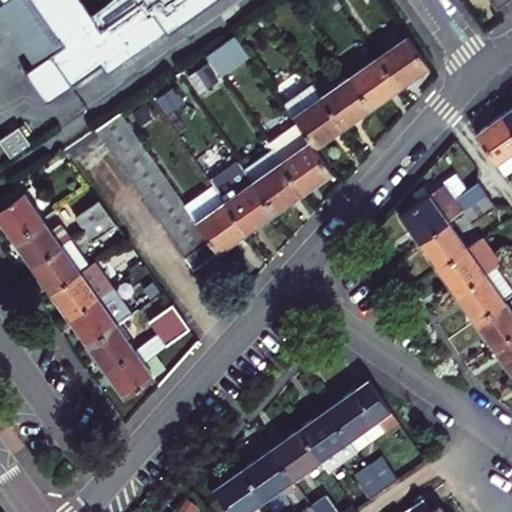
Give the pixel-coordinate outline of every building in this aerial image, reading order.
[(12,0),(0,8),(0,14),(35,66),(50,56),(57,52),(21,0),(12,0)] [(0,0),(0,8),(12,0),(21,0),(57,52),(50,56),(72,87),(104,65),(108,71),(171,27),(174,32),(217,0),(142,0),(106,25),(97,11),(88,0),(0,0)] [(108,0),(97,11),(106,25),(142,0),(108,0)] [(510,0),(490,0),(498,10),(511,1),(510,0)] [(253,51),(239,29),(209,50),(223,71),(253,51)] [(412,33),(383,53),(405,85),(422,73),(434,65),(412,33)] [(405,85),(383,53),(353,74),(375,106),(393,93),(405,85)] [(72,87),(50,56),(35,66),(28,71),(50,103),(72,87)] [(222,77),(211,60),(192,74),(203,90),(222,77)] [(363,114),(375,106),(353,74),(324,94),(346,126),(363,114)] [(316,82),(288,101),(296,113),(324,94),(316,82)] [(346,126),(324,94),(296,113),(301,120),(318,145),(336,133),(346,126)] [(123,108),(100,125),(107,136),(131,120),(123,108)] [(511,171),(511,116),(511,115),(497,125),(485,133),(511,171)] [(139,132),(131,120),(107,136),(116,148),(139,132)] [(320,179),(335,169),(318,145),(301,120),(270,141),(275,147),(304,191),(320,179)] [(124,161),(147,145),(139,132),(116,148),(124,161)] [(131,171),(154,156),(147,145),(124,161),(131,171)] [(295,198),(304,191),(275,147),(247,167),(277,210),(295,198)] [(140,185),(163,170),(154,156),(131,171),(140,185)] [(277,210),(247,167),(240,157),(212,177),(215,183),(248,231),(269,216),(277,210)] [(148,197),(171,181),(163,170),(140,185),(148,197)] [(179,193),(171,181),(148,197),(156,209),(179,193)] [(248,231),(215,183),(187,202),(214,240),(211,242),(188,257),(196,268),(234,241),(248,231)] [(424,232),(433,244),(462,223),(476,212),(499,195),(491,185),(469,201),(459,187),(415,219),(424,232)] [(20,237),(48,217),(29,188),(0,207),(9,221),(20,237)] [(187,205),(179,193),(156,209),(164,221),(187,205)] [(507,207),(499,195),(476,212),(484,223),(507,207)] [(78,215),(86,227),(112,209),(104,198),(78,215)] [(196,218),(187,205),(164,221),(173,234),(196,218)] [(112,209),(86,227),(94,239),(120,222),(112,209)] [(48,217),(20,237),(27,248),(35,261),(74,235),(64,221),(55,227),(48,217)] [(203,230),(196,218),(173,234),(181,245),(203,230)] [(442,256),(451,269),(480,248),(462,223),(433,244),(442,256)] [(211,242),(203,230),(181,245),(188,257),(211,242)] [(511,250),(500,234),(495,238),(480,248),(451,269),(459,279),(469,294),(498,273),(511,263),(511,250)] [(44,273),(54,289),(83,269),(76,259),(85,253),(74,235),(35,261),(44,273)] [(117,288),(97,260),(83,269),(103,298),(115,289),(117,288)] [(511,293),(511,263),(498,273),(511,293)] [(83,269),(54,289),(65,305),(74,318),(103,298),(83,269)] [(479,307),(487,319),(511,301),(511,293),(498,273),(469,294),(479,307)] [(162,291),(156,282),(147,288),(153,297),(162,291)] [(82,331),(90,344),(123,321),(132,315),(115,289),(103,298),(74,318),(82,331)] [(511,339),(511,301),(487,319),(498,334),(505,345),(511,339)] [(152,323),(161,336),(185,318),(176,306),(152,323)] [(141,349),(109,371),(117,382),(127,399),(159,378),(147,359),(192,329),(185,318),(161,336),(141,349)] [(123,321),(90,344),(101,359),(109,371),(141,349),(123,321)] [(401,419),(372,376),(352,390),(329,405),(359,448),(401,419)] [(359,448),(329,405),(318,413),(300,425),(322,457),(329,468),(359,448)] [(322,457),(300,425),(288,433),(272,445),(293,477),(322,457)] [(265,496),(293,477),(272,445),(261,452),(244,464),(265,496)] [(382,453),(368,462),(385,487),(400,478),(382,453)] [(357,470),(374,495),(385,487),(368,462),(357,470)] [(241,511),(265,496),(244,464),(233,472),(215,484),(234,511),(241,511)] [(293,477),(265,496),(274,508),(302,489),(293,477)] [(337,511),(325,493),(311,503),(317,511),(337,511)] [(425,498),(405,511),(445,511),(440,504),(433,509),(425,498)] [(299,511),(317,511),(311,503),(299,511)]
